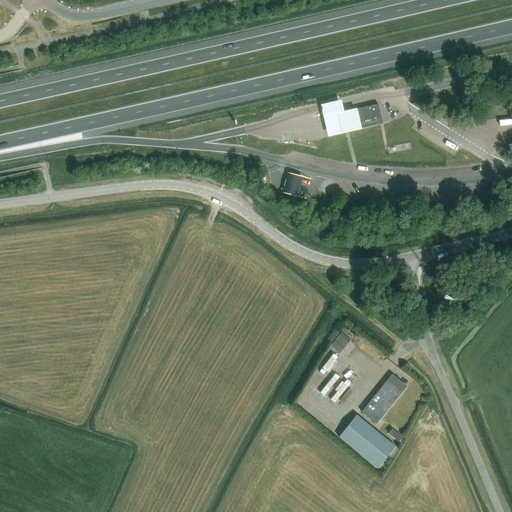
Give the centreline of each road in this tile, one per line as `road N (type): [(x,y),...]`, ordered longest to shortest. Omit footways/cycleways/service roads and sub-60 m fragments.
road 1 (motorway): [(0,142),(511,26)]
road 2 (motorway): [(453,0),(0,101)]
road 3 (unclassified): [(0,204),(186,186),(239,207),(316,258),(366,264),(410,257)]
road 4 (unclassified): [(499,511),(433,355),(410,257)]
road 5 (motorway): [(0,158),(106,139),(180,144)]
